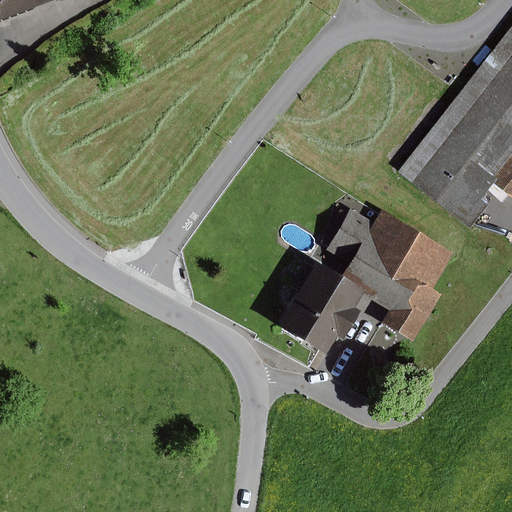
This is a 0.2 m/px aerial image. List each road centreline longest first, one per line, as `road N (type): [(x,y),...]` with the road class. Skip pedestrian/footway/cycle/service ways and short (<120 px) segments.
road 1 (residential): [(144,294),(222,173),(338,34),(384,21),(447,30),(470,25),(505,0)]
road 2 (residential): [(263,384),(344,392),(389,417),(421,411),(511,297)]
road 3 (residential): [(144,294),(65,254),(12,201),(0,176)]
road 4 (residential): [(263,384),(230,341),(144,294)]
road 5 (track): [(247,511),(263,384)]
